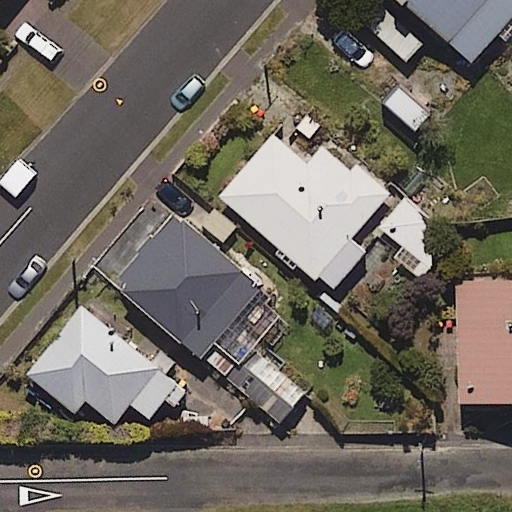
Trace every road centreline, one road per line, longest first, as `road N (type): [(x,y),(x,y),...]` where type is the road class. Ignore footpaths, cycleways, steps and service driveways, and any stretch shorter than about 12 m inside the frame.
road 1 (residential): [(511,472),(0,481)]
road 2 (residential): [(0,250),(225,0)]
